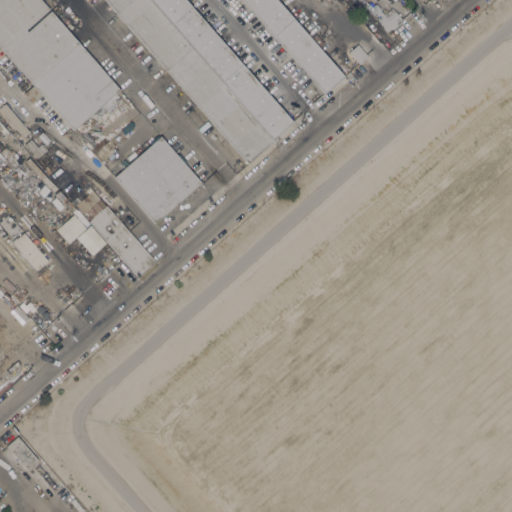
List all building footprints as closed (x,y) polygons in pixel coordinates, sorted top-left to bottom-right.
[(0,46),(0,0),(41,0),(49,8),(25,29),(27,31),(50,10),(78,42),(32,83),(0,46)] [(148,0),(272,141),(247,163),(104,0),(148,0)] [(150,0),(186,0),(291,120),(271,138),(150,0)] [(277,0),(343,75),(324,92),(243,0),(277,0)] [(391,7),(402,19),(397,23),(398,24),(392,29),(391,28),(387,32),(377,20),(391,7)] [(310,33),(303,24),(313,15),(320,24),(310,33)] [(313,38),(325,27),(331,34),(332,33),(335,37),(334,38),(335,38),(333,39),(340,47),(330,57),(323,50),(313,38)] [(78,42),(119,89),(73,130),(32,83),(78,42)] [(368,56),(359,64),(348,51),(357,43),(368,56)] [(40,94),(31,102),(23,93),(32,84),(40,94)] [(28,131),(23,136),(0,108),(0,106),(4,103),(28,131)] [(16,139),(11,133),(15,130),(20,136),(16,139)] [(160,135),(200,182),(154,223),(113,176),(160,135)] [(24,143),(30,138),(37,146),(41,143),(47,149),(37,158),(24,143)] [(100,235),(101,234),(98,232),(89,222),(90,222),(71,201),(76,196),(80,200),(88,193),(83,187),(87,184),(155,261),(137,276),(118,254),(118,255),(100,235)] [(21,229),(12,237),(0,223),(0,206),(7,214),(7,213),(21,229)] [(66,243),(84,227),(71,213),(54,229),(66,243)] [(47,260),(36,270),(12,241),(23,232),(47,260)] [(37,459),(26,469),(5,446),(17,435),(37,459)]
